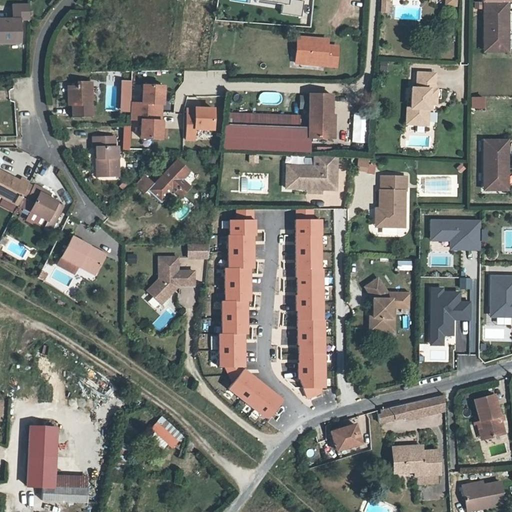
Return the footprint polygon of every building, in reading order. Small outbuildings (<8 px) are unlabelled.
[(257,0),(258,1),(283,5),(281,14),(302,17),(304,1),(294,0),(257,0)] [(387,0),(379,0),(379,8),(387,8),(387,0)] [(485,3),(485,47),(503,47),(506,45),(506,28),(509,28),(509,3),(485,3)] [(13,4),(14,20),(21,19),(30,19),(29,4),(13,4)] [(0,19),(0,44),(21,44),(21,19),(14,20),(0,19)] [(503,47),(485,47),(485,52),(509,52),(509,28),(506,28),(506,45),(503,47)] [(298,39),(296,58),(305,59),(305,64),(338,67),(339,47),(329,47),(321,46),(322,41),(298,39)] [(414,105),(414,121),(428,122),(428,106),(429,101),(431,101),(436,101),(437,86),(434,86),(435,71),(418,70),(416,85),(412,85),(410,105),(414,105)] [(72,97),(72,117),(91,117),(91,82),(77,82),(77,86),(69,86),(69,97),(72,97)] [(166,85),(143,85),(142,102),(133,102),(133,120),(140,120),(140,139),(164,140),(166,85)] [(308,94),(307,129),(306,137),(325,138),(325,126),(333,126),(333,115),(328,115),(329,95),(308,94)] [(470,109),(484,109),(484,98),(471,98),(470,109)] [(406,121),(414,121),(414,105),(410,105),(407,105),(406,121)] [(214,129),(215,109),(197,108),(197,109),(188,109),(187,139),(195,139),(195,128),(214,129)] [(346,122),(345,143),(365,143),(366,114),(352,113),(352,122),(346,122)] [(131,126),(123,125),(121,149),(129,150),(131,126)] [(306,137),(307,129),(226,126),(223,144),(306,147),(306,137)] [(95,147),(95,176),(119,176),(119,146),(115,146),(115,137),(93,137),(93,147),(95,147)] [(483,138),(483,183),(501,183),(503,181),(503,163),(506,163),(507,138),(483,138)] [(285,190),(308,191),(322,191),(336,191),(337,157),(320,156),(320,168),(286,167),(285,190)] [(158,176),(171,188),(179,196),(190,185),(182,177),(189,170),(176,158),(158,176)] [(368,159),(359,158),(358,170),(368,170),(368,159)] [(506,187),(506,163),(503,163),(503,181),(501,183),(483,183),(483,187),(506,187)] [(15,204),(26,184),(18,179),(16,181),(0,172),(0,196),(15,205),(15,204)] [(142,191),(145,187),(159,200),(165,193),(153,181),(143,172),(133,182),(142,191)] [(165,193),(171,188),(158,176),(153,181),(165,193)] [(379,208),(379,226),(400,227),(400,215),(405,215),(405,191),(406,191),(407,176),(381,176),(381,190),(379,190),(379,208)] [(24,198),(30,186),(26,184),(15,204),(19,206),(24,198)] [(30,186),(24,198),(32,202),(27,210),(44,220),(54,202),(44,197),(36,192),(38,188),(31,184),(30,186)] [(46,193),(38,188),(36,192),(44,197),(46,193)] [(32,202),(24,198),(19,206),(27,210),(32,202)] [(60,206),(54,202),(44,220),(42,224),(48,227),(60,206)] [(230,220),(230,235),(255,235),(257,235),(257,220),(254,220),(254,210),(237,210),(237,220),(230,220)] [(322,221),(296,221),(300,379),(304,388),(326,388),(322,221)] [(479,221),(433,221),(433,239),(451,240),(451,251),(479,251),(479,221)] [(255,268),(255,235),(230,235),(229,235),(229,268),(252,268),(255,268)] [(62,257),(79,267),(81,264),(96,273),(107,255),(74,237),(62,257)] [(210,244),(188,244),(188,259),(208,259),(210,244)] [(128,255),(128,263),(137,263),(137,255),(128,255)] [(178,257),(158,257),(159,279),(147,292),(161,305),(174,291),(172,289),(175,287),(178,287),(178,286),(195,286),(194,271),(178,271),(178,257)] [(412,261),(398,260),(397,270),(411,270),(412,261)] [(95,276),(96,273),(81,264),(79,267),(95,276)] [(77,272),(92,280),(94,276),(79,268),(77,272)] [(252,301),(252,268),(229,268),(226,268),(226,301),(249,301),(252,301)] [(48,274),(42,271),(38,278),(44,281),(48,274)] [(370,330),(389,330),(389,316),(391,316),(391,308),(392,297),(377,276),(365,285),(373,297),(373,311),(373,315),(370,315),(370,330)] [(511,276),(490,276),(489,316),(511,316),(511,276)] [(460,278),(460,288),(470,288),(471,278),(460,278)] [(460,302),(460,292),(444,292),(444,288),(431,288),(431,345),(444,345),(444,335),(454,335),(454,319),(470,319),(470,302),(460,302)] [(249,334),(249,301),(226,301),(223,301),(223,334),(246,334),(249,334)] [(246,367),(246,334),(223,334),(220,334),(220,367),(246,367)] [(285,399),(245,369),(230,390),(269,420),(285,399)] [(442,408),(441,393),(422,397),(402,401),(400,410),(401,416),(442,408)] [(471,401),(478,428),(481,438),(501,432),(491,396),(471,401)] [(386,404),(377,406),(378,409),(375,410),(375,417),(392,415),(391,411),(386,404)] [(147,431),(169,451),(182,436),(160,416),(147,431)] [(27,426),(26,456),(53,457),(54,427),(27,426)] [(358,426),(335,432),(339,450),(361,444),(359,437),(360,435),(358,426)] [(396,473),(416,472),(417,476),(440,475),(439,451),(424,452),(423,446),(395,447),(396,473)] [(52,476),(53,457),(26,456),(25,486),(41,487),(40,500),(85,502),(86,489),(52,487),(52,476)] [(52,487),(86,489),(86,477),(52,476),(52,487)] [(470,484),(462,485),(467,509),(505,502),(501,480),(471,486),(470,484)]
